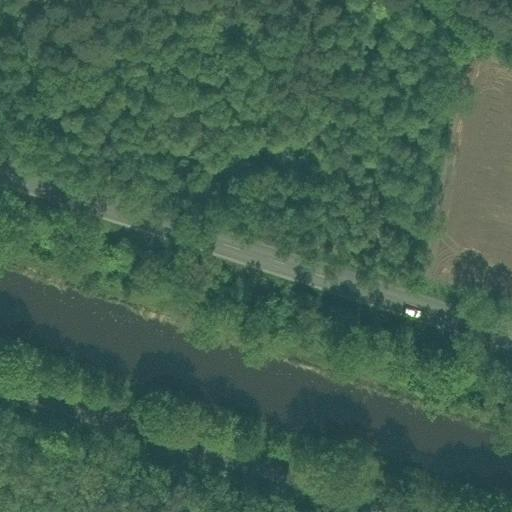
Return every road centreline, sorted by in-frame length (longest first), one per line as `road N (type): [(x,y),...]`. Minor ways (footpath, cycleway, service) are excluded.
road 1 (tertiary): [(511,336),(0,169)]
road 2 (unclassified): [(386,511),(0,385)]
road 3 (track): [(367,289),(442,0)]
